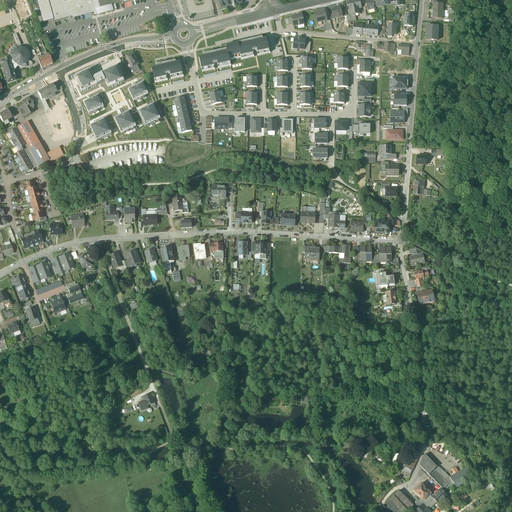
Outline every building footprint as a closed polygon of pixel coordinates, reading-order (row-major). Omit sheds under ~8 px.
[(36,0),(42,23),(53,20),(47,0),(36,0)] [(115,5),(131,1),(131,0),(47,0),(53,20),(54,22),(97,10),(98,15),(108,12),(117,10),(115,5)] [(226,8),(232,6),(233,8),(235,8),(237,7),(237,5),(242,4),(240,0),(219,0),(219,1),(219,2),(221,11),(227,9),(226,8)] [(350,14),(351,16),(351,15),(353,15),(355,15),(360,13),(359,8),(361,8),(359,0),(352,0),(347,1),(349,11),(350,14)] [(368,11),(375,9),(375,7),(374,6),(373,0),(366,0),(365,0),(368,11)] [(433,19),(442,19),(442,17),(442,11),(443,4),(437,4),(433,4),(433,5),(433,19)] [(332,10),(334,19),(342,17),(340,8),(332,10)] [(321,21),(321,22),(322,22),(327,21),(324,10),(321,11),(320,10),(317,11),(317,12),(314,12),(316,22),(321,21)] [(293,24),(294,27),(297,26),(304,24),(302,15),(292,17),(292,18),(293,24)] [(405,16),(404,26),(413,27),(414,17),(405,16)] [(368,35),(378,36),(378,32),(378,30),(379,27),(369,26),(369,27),(363,27),(363,26),(354,25),(353,29),(353,30),(353,34),(362,35),(362,34),(368,34),(368,35)] [(388,25),(388,37),(392,38),(392,36),(395,36),(396,25),(388,25)] [(426,41),(438,41),(438,27),(426,26),(426,41)] [(250,42),(239,45),(240,50),(239,50),(240,55),(241,57),(253,54),(253,52),(257,51),(257,53),(269,50),(267,38),(262,39),(255,41),(255,39),(249,41),(250,42)] [(297,48),(297,49),(304,50),(305,42),(305,40),(301,39),(301,38),(298,38),(298,39),(294,38),(294,43),(294,47),(297,48)] [(228,54),(229,58),(240,55),(239,50),(240,50),(239,45),(238,43),(226,46),(226,49),(227,51),(228,54)] [(384,51),(391,52),(390,55),(394,55),(394,53),(395,49),(395,45),(385,44),(384,47),(380,47),(379,51),(384,51)] [(401,56),(409,57),(410,46),(398,45),(398,51),(398,56),(401,56)] [(16,48),(15,46),(13,47),(10,50),(9,52),(8,56),(10,56),(12,51),(16,48)] [(16,48),(12,51),(10,56),(11,56),(12,60),(13,62),(17,66),(20,68),(25,68),(29,67),(32,65),(32,63),(27,61),(28,58),(28,54),(25,50),(21,48),(17,49),(16,48)] [(203,57),(199,58),(202,70),(214,67),(214,65),(217,64),(218,66),(230,63),(229,58),(228,54),(227,51),(216,54),(216,52),(210,53),(210,55),(203,57)] [(127,57),(133,67),(133,68),(137,65),(139,65),(134,54),(127,57)] [(39,63),(42,69),(52,64),(48,55),(42,58),(37,60),(39,63)] [(11,63),(10,59),(1,62),(7,83),(16,81),(13,70),(11,63)] [(360,61),(360,64),(360,73),(363,73),(370,73),(370,61),(360,61)] [(156,67),(151,69),(154,80),(167,77),(166,76),(170,75),(170,77),(183,74),(180,62),(176,63),(169,65),(168,63),(162,64),(163,66),(156,67)] [(140,71),(137,65),(133,68),(133,67),(131,68),(134,74),(140,71)] [(90,69),(75,77),(82,93),(105,82),(109,90),(124,82),(117,66),(94,77),(90,69)] [(407,79),(400,79),(394,79),(394,76),(391,76),(391,79),(393,79),(393,90),(407,90),(407,87),(408,87),(408,82),(407,82),(407,79)] [(57,83),(52,85),(57,92),(57,93),(61,90),(61,91),(62,90),(61,87),(60,88),(57,83)] [(143,83),(128,90),(133,101),(148,94),(143,83)] [(365,84),(359,84),(359,96),(371,96),(371,85),(365,84)] [(54,94),(57,92),(52,85),(45,89),(49,97),(51,96),(54,94)] [(41,101),(44,100),(49,97),(45,89),(37,93),(41,101)] [(209,94),(210,100),(221,98),(219,92),(216,93),(210,94),(209,94)] [(32,95),(39,110),(45,108),(41,101),(37,93),(32,95)] [(59,101),(61,107),(68,105),(64,96),(59,98),(60,100),(59,101)] [(98,96),(83,103),(89,114),(104,107),(98,96)] [(18,109),(23,119),(30,115),(30,114),(32,113),(33,107),(32,105),(33,104),(29,98),(24,101),(26,104),(24,106),(18,109)] [(222,103),(221,98),(210,100),(212,106),(215,105),(222,103)] [(153,104),(139,112),(146,127),(161,119),(153,104)] [(15,105),(10,109),(13,114),(18,111),(15,105)] [(369,106),(360,105),(359,113),(358,113),(358,117),(369,117),(369,113),(370,113),(370,109),(369,109),(369,106)] [(0,114),(0,118),(3,123),(12,118),(10,116),(7,110),(0,114)] [(129,112),(114,119),(121,134),(136,127),(129,112)] [(403,113),(391,113),(391,119),(392,119),(392,123),(404,123),(404,117),(404,113),(403,113)] [(105,119),(90,126),(97,141),(112,134),(105,119)] [(229,119),(215,119),(215,124),(215,130),(229,130),(229,124),(229,119)] [(245,119),(235,119),(235,129),(235,133),(245,133),(245,129),(245,119)] [(251,119),(251,133),(261,133),(261,129),(261,119),(251,119)] [(276,121),(268,120),(268,129),(268,132),(275,132),(276,132),(276,121)] [(325,120),(312,120),(312,124),(314,124),(314,129),(319,129),(325,129),(325,120)] [(293,121),(283,121),(283,129),(283,134),(293,134),(293,121)] [(26,146),(29,150),(39,144),(40,144),(27,122),(16,128),(26,146)] [(340,122),(336,122),(336,135),(346,135),(346,134),(346,127),(346,123),(343,122),(340,122)] [(370,125),(358,124),(358,125),(358,134),(370,135),(370,125)] [(154,128),(157,134),(163,131),(161,125),(154,128)] [(182,133),(182,134),(192,131),(191,126),(181,128),(182,133)] [(10,139),(11,141),(14,146),(15,148),(14,148),(17,154),(22,151),(21,148),(26,146),(16,128),(6,134),(9,139),(10,139)] [(402,140),(402,131),(386,131),(386,140),(402,140)] [(315,139),(315,144),(327,144),(327,135),(315,135),(315,139)] [(46,155),(39,144),(29,150),(38,166),(38,167),(49,161),(46,155)] [(32,169),(38,166),(29,150),(26,146),(21,148),(22,151),(24,154),(32,169)] [(380,155),(383,155),(387,155),(391,155),(391,147),(380,147),(380,155)] [(63,155),(58,148),(46,155),(49,161),(50,162),(63,155)] [(319,150),(313,150),(313,154),(314,154),(314,159),(327,159),(327,150),(319,150)] [(32,169),(24,154),(19,157),(15,159),(16,161),(15,161),(17,165),(18,164),(20,168),(19,168),(21,172),(22,172),(23,174),(24,173),(32,169)] [(416,165),(426,166),(427,156),(421,155),(421,157),(417,157),(416,165)] [(386,176),(398,177),(399,167),(395,166),(389,166),(386,166),(386,167),(386,176)] [(24,191),(27,190),(35,188),(33,182),(22,185),(24,191)] [(219,198),(226,198),(226,191),(226,187),(212,186),(212,195),(219,196),(219,198)] [(424,190),(424,188),(414,187),(413,195),(423,196),(424,190)] [(36,188),(35,188),(27,190),(28,196),(38,194),(36,188)] [(386,197),(396,197),(397,188),(389,188),(386,188),(386,190),(386,196),(386,197)] [(38,194),(28,196),(30,202),(39,200),(38,197),(38,194)] [(172,199),(174,211),(182,210),(188,210),(187,202),(182,203),(181,198),(172,199)] [(40,203),(39,200),(30,202),(32,208),(41,206),(40,203)] [(42,209),(41,206),(32,208),(34,214),(41,212),(43,212),(42,209)] [(162,207),(162,210),(162,214),(158,214),(158,216),(168,215),(166,206),(162,207)] [(106,208),(107,220),(119,220),(118,212),(114,213),(113,213),(112,208),(106,208)] [(306,208),(306,213),(301,213),(301,223),(314,224),(315,214),(310,214),(311,208),(306,208)] [(125,223),(135,223),(135,209),(130,209),(126,209),(125,209),(125,216),(125,223)] [(242,223),(251,223),(252,209),(248,209),(248,213),(242,213),(242,215),(241,223),(242,223)] [(43,218),(41,212),(34,214),(31,215),(32,222),(38,220),(43,219),(43,218)] [(282,226),(294,226),(294,220),(294,216),(287,216),(287,215),(283,214),(282,226)] [(71,221),(71,228),(80,227),(80,226),(83,226),(83,227),(84,226),(83,215),(71,217),(71,221)] [(270,225),(270,221),(270,218),(271,215),(262,215),(262,224),(270,225)] [(144,217),(144,226),(158,225),(158,216),(146,216),(144,217)] [(328,228),(338,228),(344,228),(345,222),(339,222),(339,216),(329,216),(329,220),(328,228)] [(385,234),(387,235),(388,234),(389,234),(390,225),(390,221),(386,220),(379,220),(378,225),(376,225),(375,226),(374,233),(376,233),(377,234),(379,234),(380,233),(384,233),(385,234)] [(353,232),(363,233),(363,228),(366,228),(366,226),(364,226),(364,223),(363,223),(351,222),(351,229),(354,229),(353,232)] [(50,225),(50,235),(61,235),(61,225),(50,225)] [(31,234),(29,235),(34,247),(38,246),(38,245),(38,244),(42,242),(38,232),(34,233),(31,234)] [(29,249),(34,247),(29,235),(28,235),(25,237),(22,238),(20,238),(20,239),(24,248),(24,249),(28,247),(29,249)] [(260,260),(266,260),(266,255),(267,256),(267,251),(267,244),(262,244),(262,245),(260,245),(260,244),(255,243),(255,251),(255,255),(260,255),(260,260)] [(222,244),(214,245),(211,245),(211,249),(211,251),(214,251),(215,256),(223,255),(222,244)] [(0,248),(0,249),(0,251),(2,257),(13,254),(11,245),(5,247),(0,248)] [(195,253),(196,259),(206,258),(204,246),(199,247),(198,245),(194,246),(195,253)] [(179,253),(180,262),(185,261),(185,258),(189,257),(188,246),(183,247),(183,248),(178,248),(178,253),(179,253)] [(339,246),(339,249),(339,254),(339,260),(338,264),(350,265),(351,254),(350,254),(350,247),(339,246)] [(164,263),(166,274),(172,273),(170,262),(174,261),(172,249),(171,248),(166,249),(161,250),(163,257),(164,263)] [(148,252),(145,253),(147,261),(148,264),(158,261),(156,257),(154,250),(148,252)] [(127,261),(129,266),(136,263),(136,265),(141,263),(136,251),(126,254),(128,258),(129,258),(130,260),(127,261)] [(109,257),(114,270),(122,266),(123,266),(121,262),(118,253),(109,257)] [(51,261),(56,275),(73,268),(70,260),(68,255),(68,254),(62,257),(63,259),(58,261),(57,259),(51,261)] [(415,263),(415,266),(424,264),(422,254),(417,256),(413,256),(410,257),(412,264),(415,263)] [(78,258),(82,269),(91,266),(90,262),(93,261),(91,255),(83,258),(83,256),(78,258)] [(34,267),(28,270),(33,283),(51,277),(48,269),(45,263),(39,265),(40,268),(35,269),(34,267)] [(424,278),(424,277),(422,272),(422,271),(414,273),(416,280),(420,278),(424,278)] [(172,273),(174,280),(181,279),(179,272),(172,273)] [(386,277),(386,278),(384,278),(384,274),(378,274),(378,275),(379,287),(380,287),(387,287),(388,287),(394,286),(394,285),(394,277),(386,277)] [(17,288),(18,289),(25,287),(25,285),(22,276),(15,279),(13,280),(15,285),(16,289),(17,288)] [(36,291),(38,296),(63,286),(61,281),(36,291)] [(66,295),(67,299),(73,297),(72,294),(71,293),(75,292),(76,293),(77,295),(81,294),(78,286),(68,290),(69,293),(66,295)] [(26,289),(25,287),(18,289),(19,292),(18,293),(21,301),(30,298),(27,289),(26,289)] [(416,294),(419,305),(435,302),(432,290),(428,291),(421,293),(416,294)] [(0,303),(1,303),(8,300),(6,295),(5,296),(3,292),(0,293),(0,303)] [(385,293),(385,297),(386,296),(387,303),(386,303),(386,306),(393,305),(397,305),(397,304),(397,303),(397,301),(396,301),(395,295),(396,295),(396,292),(384,293),(385,293)] [(83,299),(81,294),(77,295),(73,297),(67,299),(70,304),(83,299)] [(52,300),(49,301),(54,314),(59,312),(65,310),(62,304),(60,298),(60,297),(57,298),(56,298),(52,299),(52,300)] [(26,311),(29,321),(38,318),(36,314),(35,314),(34,309),(30,310),(26,311)] [(40,324),(38,318),(29,321),(31,327),(40,324)] [(7,327),(10,334),(19,331),(18,330),(16,323),(10,324),(11,326),(7,327)] [(143,397),(145,401),(147,405),(149,405),(154,403),(151,394),(143,397)] [(406,464),(414,467),(420,454),(412,451),(406,464)] [(420,466),(429,475),(434,469),(436,468),(437,467),(426,456),(424,455),(420,466)] [(407,472),(410,474),(414,467),(406,464),(404,468),(407,472)] [(450,486),(451,485),(453,483),(449,478),(450,478),(442,470),(439,467),(437,468),(437,469),(435,470),(450,486)] [(466,468),(450,478),(449,478),(453,483),(457,488),(460,485),(472,478),(466,468)] [(444,491),(450,486),(435,470),(434,469),(429,475),(429,476),(428,478),(430,481),(432,479),(444,491)] [(414,491),(421,499),(423,501),(424,501),(429,495),(431,494),(421,484),(414,491)] [(436,503),(438,505),(448,496),(441,489),(433,496),(431,497),(436,503)] [(385,511),(407,511),(414,505),(400,490),(383,506),(385,511)] [(431,497),(429,495),(424,501),(427,504),(425,506),(429,510),(436,503),(431,497)] [(415,504),(419,508),(423,504),(425,506),(427,504),(424,501),(423,501),(421,499),(417,502),(416,501),(415,502),(416,503),(415,504)]
